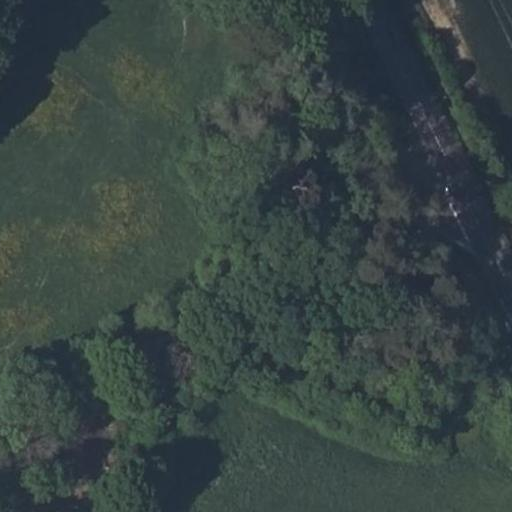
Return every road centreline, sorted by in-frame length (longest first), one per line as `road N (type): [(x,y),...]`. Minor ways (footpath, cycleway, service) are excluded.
road 1 (tertiary): [(464,192),(448,200),(424,196),(406,182),(289,0)]
road 2 (tertiary): [(371,0),(464,192)]
